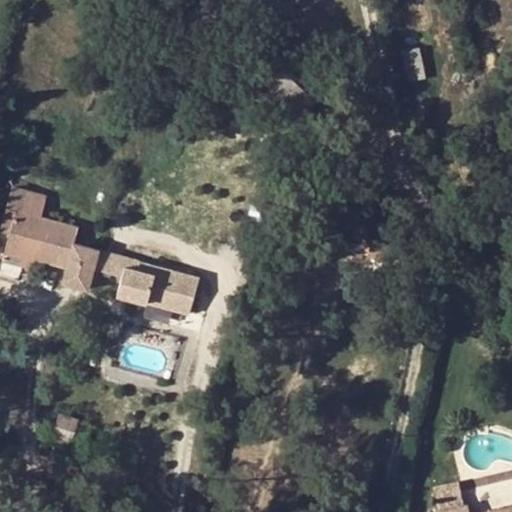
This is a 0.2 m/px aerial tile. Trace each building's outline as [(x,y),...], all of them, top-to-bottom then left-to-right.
[(178,3),(174,0),(137,0),(136,2),(159,23),(178,3)] [(178,3),(159,23),(173,35),(193,14),(179,1),(178,3)] [(154,50),(163,41),(153,33),(146,43),(154,50)] [(284,110),(297,123),(317,101),(282,71),(267,87),(288,105),(284,110)] [(92,272),(104,233),(42,217),(47,199),(12,190),(8,206),(17,209),(10,233),(6,250),(37,257),(92,272)] [(17,209),(8,206),(1,231),(10,233),(17,209)] [(391,249),(375,243),(370,255),(386,262),(391,249)] [(363,249),(355,245),(351,254),(360,258),(363,249)] [(37,257),(6,250),(3,261),(34,269),(37,257)] [(76,420),(59,415),(52,438),(69,443),(76,420)]
